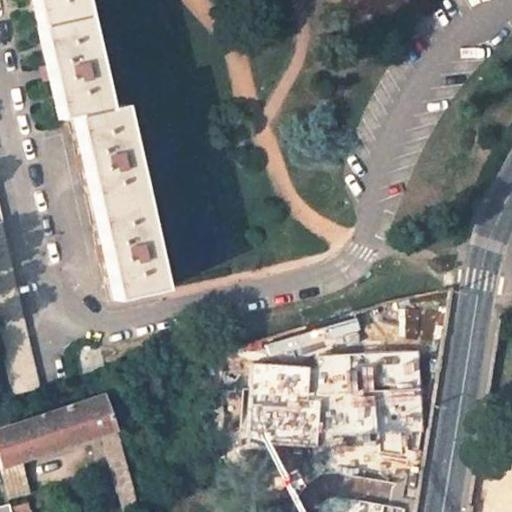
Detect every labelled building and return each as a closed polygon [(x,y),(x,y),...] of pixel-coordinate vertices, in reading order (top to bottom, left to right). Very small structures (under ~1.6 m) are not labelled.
[(82,109),(57,0),(4,0),(19,68),(14,68),(18,81),(22,80),(31,121),(46,117),(55,157),(50,158),(54,171),(58,170),(75,248),(71,249),(75,263),(79,262),(87,302),(137,291),(96,106),(82,109)] [(0,344),(11,394),(38,388),(0,221),(0,344)] [(353,320),(392,308),(389,300),(350,311),(353,320)] [(423,432),(417,351),(319,356),(308,369),(245,363),(243,389),(239,445),(317,448),(417,465),(423,432)] [(132,402),(127,386),(102,395),(102,397),(107,412),(132,402)] [(15,427),(0,432),(0,467),(19,462),(100,435),(117,492),(130,489),(115,433),(107,412),(102,397),(15,427)] [(0,432),(15,427),(13,420),(0,423),(0,432)] [(0,474),(6,499),(26,493),(19,462),(0,467),(0,474)] [(117,492),(121,511),(136,511),(130,489),(117,492)] [(405,511),(406,509),(332,495),(329,511),(405,511)]
